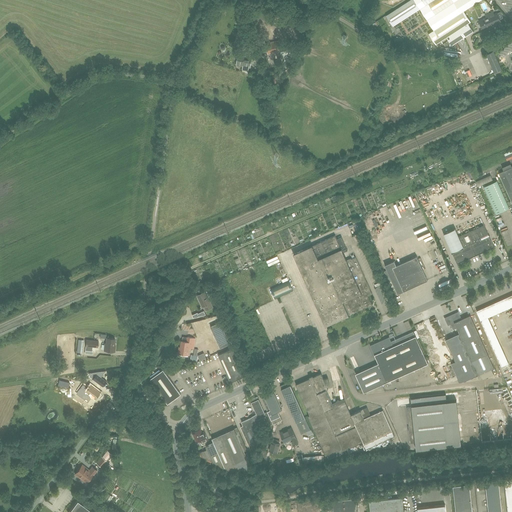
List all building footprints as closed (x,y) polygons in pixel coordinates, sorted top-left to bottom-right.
[(414,0),(433,30),(428,33),(435,44),(446,37),(451,45),(465,37),(473,32),(468,24),(471,22),(464,11),(481,0),(414,0)] [(395,18),(415,8),(413,4),(393,14),(395,18)] [(501,21),(500,19),(503,18),(500,12),(497,13),(494,14),(493,12),(485,15),(487,18),(479,21),(483,28),(490,25),(490,26),(494,24),(494,26),(499,24),(498,22),(501,21)] [(251,44),(250,38),(242,40),(244,46),(251,44)] [(284,69),(291,67),(295,57),(292,45),(280,47),(278,41),(265,43),(269,60),(282,57),(284,69)] [(502,69),(493,51),(486,54),(494,72),(502,69)] [(236,65),(250,67),(252,55),(239,53),(236,65)] [(278,70),(270,72),(272,82),(274,87),(282,85),(281,83),(278,70)] [(511,166),(511,167),(511,166),(510,166),(509,166),(509,167),(508,167),(508,168),(509,168),(507,169),(507,168),(506,168),(505,168),(504,169),(504,170),(499,173),(511,200),(510,201),(510,202),(510,203),(511,203),(511,204),(511,203),(511,166)] [(491,175),(476,181),(478,186),(493,180),(491,175)] [(438,209),(438,210),(435,212),(438,219),(444,216),(441,208),(438,209)] [(485,251),(494,247),(484,224),(458,236),(455,228),(444,234),(457,263),(467,259),(485,251)] [(293,254),(325,326),(325,325),(325,326),(372,305),(371,305),(372,304),(368,295),(369,294),(368,292),(371,291),(370,289),(367,282),(362,284),(361,280),(365,278),(355,256),(355,257),(351,259),(351,258),(346,260),(343,252),(347,250),(341,237),(337,239),(336,236),(335,235),(334,235),(311,245),(293,253),(293,254)] [(394,261),(384,265),(397,294),(427,280),(416,256),(396,265),(394,261)] [(281,263),(277,265),(282,275),(285,274),(281,263)] [(288,281),(270,289),(275,299),(293,291),(288,281)] [(203,305),(206,310),(213,307),(209,298),(207,298),(204,292),(197,295),(202,306),(203,305)] [(511,305),(511,294),(476,310),(480,320),(501,366),(508,363),(488,317),(511,305)] [(493,367),(470,315),(461,318),(458,311),(444,317),(448,325),(451,324),(453,329),(456,327),(459,333),(445,339),(455,361),(451,363),(459,382),(464,380),(475,375),(493,367)] [(230,344),(220,322),(210,326),(220,348),(230,344)] [(415,336),(413,331),(391,341),(389,336),(370,345),(374,355),(375,355),(378,363),(373,365),(374,365),(355,373),(364,392),(428,363),(426,358),(416,336),(415,336)] [(180,353),(189,354),(190,345),(194,346),(195,338),(188,337),(187,341),(182,340),(180,353)] [(115,338),(107,338),(106,343),(105,343),(104,350),(115,351),(115,347),(114,347),(115,338)] [(98,341),(86,339),(85,353),(91,353),(92,346),(98,347),(98,341)] [(233,348),(218,354),(230,382),(246,375),(233,348)] [(433,369),(429,370),(434,381),(438,379),(433,369)] [(93,379),(97,382),(102,386),(106,381),(101,377),(106,371),(105,370),(89,373),(89,376),(93,379)] [(181,394),(163,370),(150,379),(167,404),(181,394)] [(210,377),(212,381),(225,376),(223,371),(210,377)] [(309,378),(296,384),(309,415),(308,416),(313,428),(326,455),(327,455),(329,459),(343,452),(343,451),(363,442),(366,449),(382,441),(395,436),(383,410),(371,415),(367,407),(361,410),(351,414),(345,401),(345,400),(336,402),(336,403),(333,404),(326,390),(328,388),(328,387),(329,383),(328,378),(323,378),(321,373),(313,376),(312,375),(309,377),(309,378)] [(407,375),(401,377),(405,387),(411,384),(407,375)] [(294,392),(290,385),(289,382),(281,386),(282,389),(281,389),(301,434),(311,429),(294,392)] [(80,388),(77,392),(80,394),(82,391),(85,393),(83,394),(82,396),(86,399),(87,397),(90,394),(95,398),(100,392),(91,386),(90,387),(89,387),(88,388),(83,384),(80,388)] [(264,397),(262,398),(267,411),(273,424),(276,423),(282,420),(280,416),(278,412),(282,410),(273,392),(271,389),(263,393),(264,396),(264,397)] [(461,444),(456,399),(447,400),(446,393),(411,397),(412,406),(407,407),(411,443),(416,442),(416,449),(461,444)] [(244,425),(241,426),(254,456),(263,425),(263,424),(270,425),(273,424),(267,411),(265,413),(258,399),(256,396),(248,400),(250,403),(251,402),(256,414),(251,417),(242,421),(244,425)] [(216,436),(212,438),(214,443),(225,469),(235,471),(250,469),(252,461),(237,427),(234,428),(219,435),(216,436)] [(298,443),(295,438),(296,438),(291,428),(280,433),(286,445),(293,442),(294,445),(298,443)] [(204,442),(208,440),(205,433),(202,435),(200,429),(192,432),(196,441),(200,440),(202,445),(205,444),(204,442)] [(280,443),(272,441),(269,450),(277,452),(280,443)] [(101,444),(97,442),(93,448),(97,451),(101,444)] [(207,449),(199,452),(202,458),(225,469),(214,443),(206,447),(207,449)] [(111,454),(107,450),(102,457),(106,460),(111,454)] [(106,460),(101,456),(96,462),(101,467),(106,460)] [(80,478),(87,469),(82,464),(80,468),(79,468),(77,469),(77,471),(75,474),(80,478)] [(87,469),(80,478),(86,483),(89,479),(90,479),(92,477),(91,476),(93,473),(94,474),(97,470),(92,466),(89,470),(87,469)] [(472,511),(470,486),(469,484),(453,486),(455,511),(472,511)] [(488,506),(501,504),(500,494),(487,496),(488,506)] [(358,511),(357,497),(329,500),(330,511),(358,511)] [(369,501),(370,511),(404,511),(403,497),(369,501)] [(93,511),(78,500),(69,511),(93,511)]
